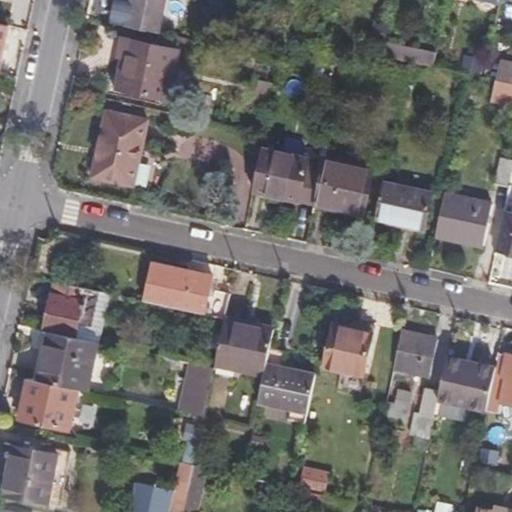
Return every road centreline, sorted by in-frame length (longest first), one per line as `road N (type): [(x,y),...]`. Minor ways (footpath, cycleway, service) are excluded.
road 1 (residential): [(511,309),(21,203)]
road 2 (residential): [(64,0),(21,203)]
